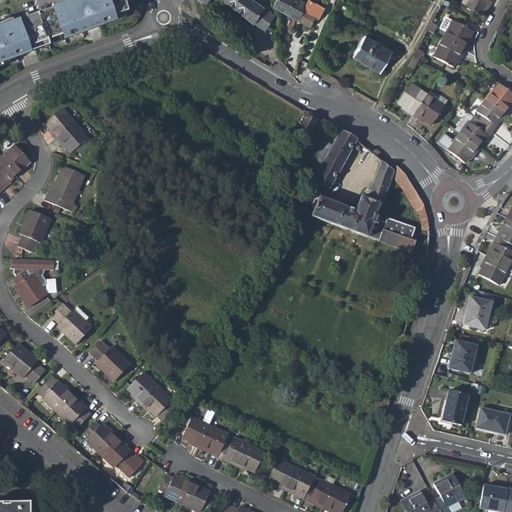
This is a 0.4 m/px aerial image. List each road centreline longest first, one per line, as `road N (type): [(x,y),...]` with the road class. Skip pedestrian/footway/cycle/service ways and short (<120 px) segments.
road 1 (residential): [(286,511),(158,446),(26,327),(0,289)]
road 2 (residential): [(183,26),(299,97),(325,100),(392,137),(441,189)]
road 3 (residential): [(397,432),(447,281),(451,218)]
road 4 (residential): [(0,231),(42,173),(13,92)]
road 5 (residential): [(118,511),(0,416)]
road 6 (residential): [(13,92),(150,33)]
